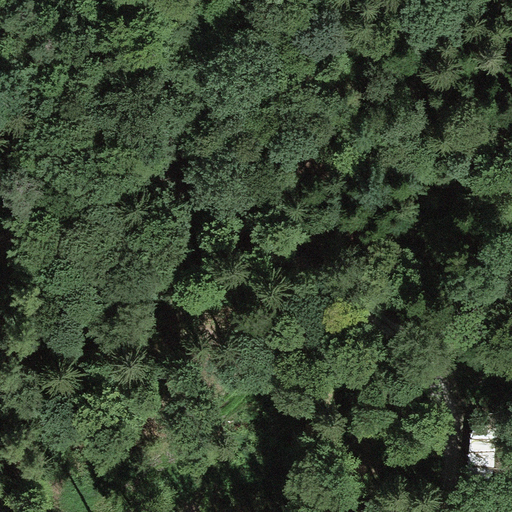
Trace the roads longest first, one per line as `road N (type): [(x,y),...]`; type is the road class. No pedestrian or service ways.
road 1 (track): [(179,0),(162,82),(178,163),(211,204),(413,342),(445,403),(454,441),(445,511)]
road 2 (track): [(175,156),(80,188),(0,244)]
